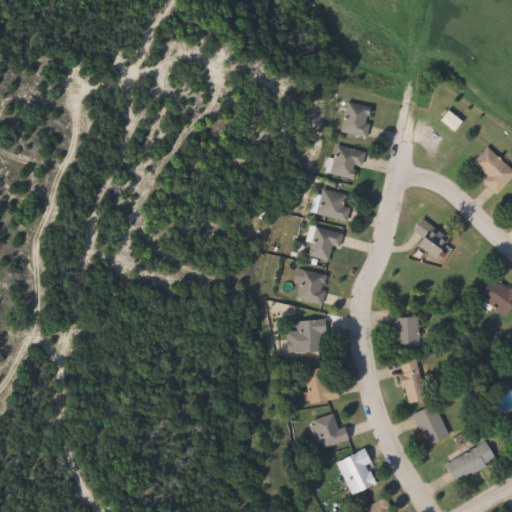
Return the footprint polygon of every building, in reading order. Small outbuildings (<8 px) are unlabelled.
[(344,134),(348,103),(374,107),(370,137),(344,134)] [(465,123),(457,132),(443,120),(451,111),(465,123)] [(331,172),(341,145),(367,154),(357,182),(331,172)] [(485,183),(490,178),(475,164),(489,148),(511,167),(511,182),(500,196),(485,183)] [(350,223),(317,215),(323,189),(350,195),(348,207),(353,208),(350,223)] [(453,246),(437,262),(419,244),(424,239),(415,230),(426,219),(453,246)] [(341,248),(335,247),(332,261),(311,256),(317,228),(345,234),(341,248)] [(297,299),(307,270),(330,278),(320,307),(297,299)] [(421,348),(397,348),(397,319),(421,319),(421,348)] [(325,321),(325,354),(299,354),(299,321),(325,321)] [(411,405),(400,365),(419,360),(430,400),(411,405)] [(329,387),(341,385),(343,400),(311,405),(306,373),(326,370),(329,387)] [(429,447),(414,416),(438,405),(452,436),(429,447)] [(347,442),(320,451),(311,423),(339,414),(347,442)] [(511,439),(503,420),(511,415),(511,439)] [(499,459),(457,484),(446,466),(488,441),(499,459)] [(353,496),(340,462),(369,451),(374,465),(372,465),(380,487),(353,496)] [(363,511),(386,498),(393,511),(363,511)]
